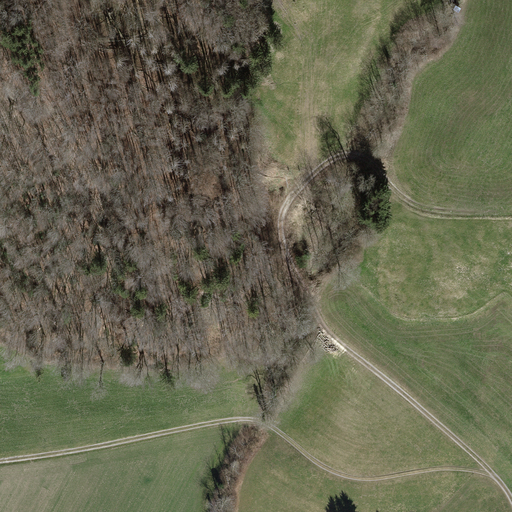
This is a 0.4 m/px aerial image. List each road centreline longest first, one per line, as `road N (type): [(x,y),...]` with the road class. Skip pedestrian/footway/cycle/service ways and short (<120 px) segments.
road 1 (track): [(493,471),(322,327),(286,254),(280,219),(321,164),(348,154),(424,209),(470,214)]
road 2 (track): [(0,460),(237,418),(263,422),(376,480),(439,465),(493,471),(511,488)]
